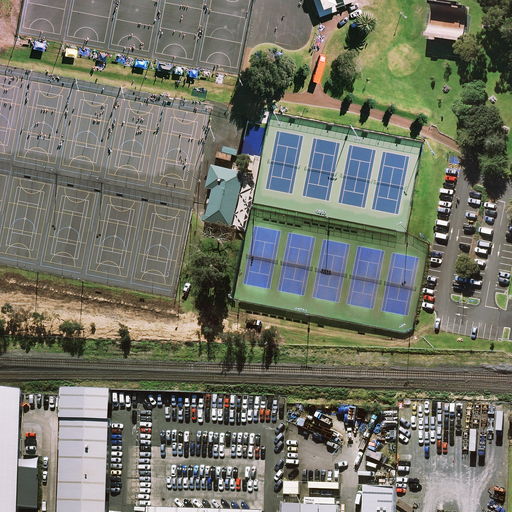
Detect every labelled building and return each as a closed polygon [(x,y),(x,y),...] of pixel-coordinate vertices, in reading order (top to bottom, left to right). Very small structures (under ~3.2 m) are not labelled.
[(461,1),(450,0),(434,0),(435,2),(430,1),(425,38),(438,40),(439,38),(462,41),(465,19),(466,20),(468,6),(461,5),(461,1)] [(234,155),(219,152),(218,158),(232,162),(234,155)] [(250,173),(218,166),(212,189),(219,191),(213,216),(209,215),(208,222),(237,229),(250,173)] [(0,511),(14,511),(18,391),(0,390),(0,511)] [(59,511),(107,511),(110,392),(63,391),(59,511)] [(299,482),(285,482),(285,495),(299,495),(299,482)] [(395,511),(396,484),(366,483),(365,511),(395,511)] [(339,511),(339,500),(283,498),(282,511),(339,511)]
